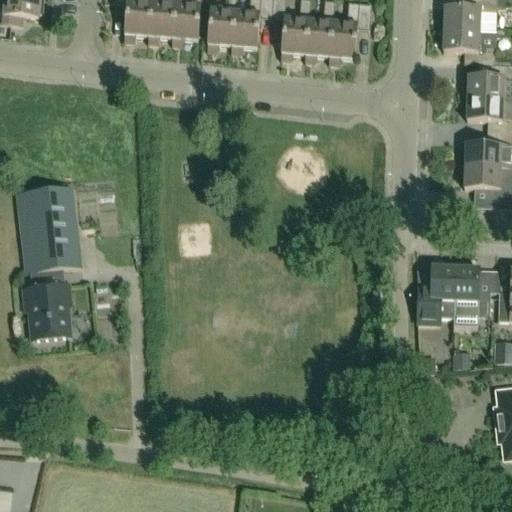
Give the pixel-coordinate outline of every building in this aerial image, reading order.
[(41,23),(42,0),(0,0),(0,29),(23,31),(24,22),(41,23)] [(152,6),(154,6),(154,0),(143,0),(143,4),(129,3),(128,0),(115,0),(115,8),(128,9),(125,40),(126,40),(125,47),(135,49),(136,41),(149,41),(150,41),(152,6)] [(176,7),(178,7),(177,0),(167,0),(167,6),(154,6),(152,6),(150,41),(149,41),(148,49),(160,50),(160,43),(173,43),(176,7)] [(190,0),(190,9),(178,7),(176,7),(173,43),(172,51),(183,52),(184,44),(198,45),(201,9),(200,10),(201,0),(190,0)] [(235,16),(236,16),(237,0),(226,0),(226,16),(211,15),(208,51),(209,51),(208,57),(219,58),(219,51),(232,52),(235,16)] [(260,23),(273,24),(274,0),(250,0),(250,17),(236,16),(235,16),(232,52),(232,59),(242,60),(243,53),(258,53),(260,23)] [(310,24),(311,15),(312,5),(301,4),(300,24),(285,23),(286,0),(274,0),(273,24),(285,25),(282,58),(283,58),(282,66),(292,67),(293,59),(307,61),(310,24)] [(496,36),(496,17),(497,2),(471,1),(470,13),(445,12),(444,35),(496,36)] [(333,27),(334,27),(336,7),(325,6),(324,26),(310,24),(307,61),(306,68),(316,69),(317,61),(330,62),(333,27)] [(348,28),(334,27),(333,27),(330,62),(330,70),(340,71),(340,63),(356,64),(358,35),(370,36),(372,10),(349,8),(348,28)] [(495,56),(496,36),(444,35),(443,57),(469,58),(468,70),(494,71),(503,71),(503,59),(495,59),(495,56)] [(511,71),(503,71),(494,71),(494,82),(468,81),(468,103),(511,105),(511,71)] [(511,105),(468,103),(467,126),(492,127),(492,139),(511,139),(511,105)] [(511,173),(511,139),(492,139),(491,150),(466,149),(465,172),(511,173)] [(511,173),(465,172),(464,194),(489,195),(489,214),(511,214),(511,173)] [(431,296),(419,296),(418,324),(418,328),(441,328),(442,324),(453,325),(455,273),(431,272),(431,296)] [(479,274),(455,273),(453,325),(454,325),(453,331),(477,332),(477,322),(489,322),(490,298),(479,298),(479,274)] [(511,326),(511,274),(511,275),(511,299),(499,298),(498,322),(498,326),(511,326)] [(73,313),(71,287),(65,287),(64,275),(32,277),(30,278),(32,291),(21,292),(24,317),(27,317),(30,347),(73,343),(70,313),(73,313)] [(506,463),(511,462),(511,396),(499,398),(501,414),(497,415),(499,432),(500,445),(504,445),(506,463)]
